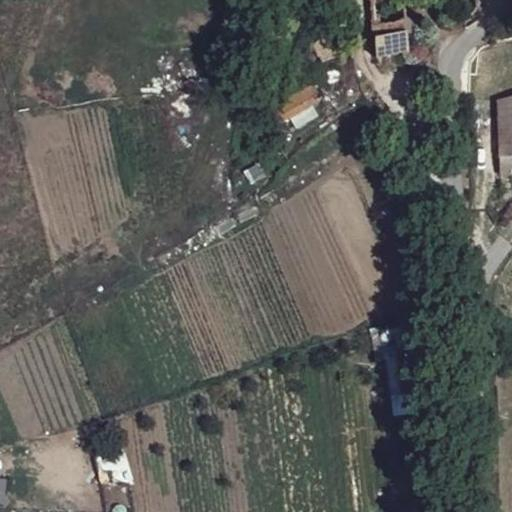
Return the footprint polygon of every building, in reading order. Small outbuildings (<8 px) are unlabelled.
[(372,0),(376,59),(408,54),(419,41),(417,17),(405,17),(404,0),(372,0)] [(461,0),(461,20),(465,20),(468,18),(471,16),(473,12),(475,8),(475,3),(475,0),(461,0)] [(316,40),(325,62),(334,59),(327,35),(316,40)] [(325,62),(306,69),(315,85),(322,99),(346,86),(334,59),(325,62)] [(271,110),(279,123),(322,99),(315,85),(271,110)] [(511,99),(499,102),(500,158),(511,157),(511,99)] [(511,157),(500,158),(501,176),(511,175),(511,157)]
